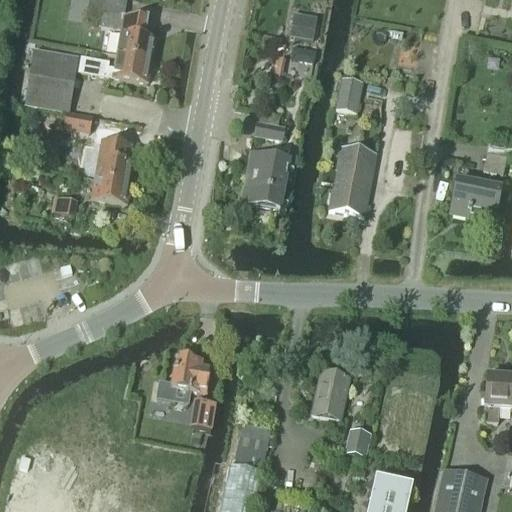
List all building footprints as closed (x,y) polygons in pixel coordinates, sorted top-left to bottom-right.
[(100,17),(98,28),(118,31),(120,18),(124,19),(127,5),(97,0),(91,0),(88,15),(100,17)] [(292,19),(288,42),(311,46),(315,23),(292,19)] [(123,21),(116,59),(150,65),(153,44),(142,42),(145,25),(123,21)] [(24,110),(68,117),(77,63),(33,55),(24,110)] [(302,63),(307,69),(312,70),(314,59),(303,57),(302,63)] [(145,89),(150,65),(116,59),(113,74),(106,73),(107,68),(81,63),(78,78),(145,89)] [(335,115),(355,119),(361,87),(341,84),(335,115)] [(62,135),(89,140),(92,123),(65,119),(62,135)] [(281,145),(283,133),(256,128),(254,140),(281,145)] [(392,139),(384,184),(401,187),(409,142),(392,139)] [(101,146),(94,184),(128,189),(131,168),(126,167),(129,150),(101,146)] [(502,180),(505,164),(509,165),(511,153),(488,148),(486,158),(485,158),(482,176),(502,180)] [(335,176),(322,174),(320,186),(332,188),(327,215),(363,222),(376,159),(339,152),(335,176)] [(30,156),(28,169),(41,171),(43,158),(30,156)] [(255,193),(252,209),(279,214),(287,165),(250,158),(244,191),(255,193)] [(124,211),(128,189),(94,184),(91,205),(124,211)] [(492,227),(499,194),(456,186),(449,219),(492,227)] [(54,203),(52,217),(76,220),(78,205),(54,203)] [(173,375),(169,394),(205,400),(209,373),(202,371),(203,367),(178,363),(176,376),(173,375)] [(319,377),(310,420),(339,426),(348,383),(319,377)] [(485,381),(483,413),(484,413),(483,428),(496,429),(497,424),(497,414),(509,415),(511,383),(485,381)] [(191,426),(209,429),(213,409),(195,406),(191,426)] [(262,471),(269,436),(241,430),(234,465),(243,467),(252,469),(262,471)] [(349,436),(344,459),(364,463),(369,440),(349,436)] [(229,469),(219,511),(253,511),(261,476),(251,474),(252,469),(243,467),(242,472),(229,469)] [(434,511),(479,511),(486,485),(442,475),(434,511)] [(374,481),(367,511),(406,511),(411,490),(374,481)] [(104,487),(102,499),(110,501),(112,489),(104,487)] [(112,489),(110,501),(118,503),(120,491),(112,489)] [(120,491),(118,503),(126,504),(128,492),(120,491)] [(128,492),(126,504),(134,506),(136,494),(128,492)]
